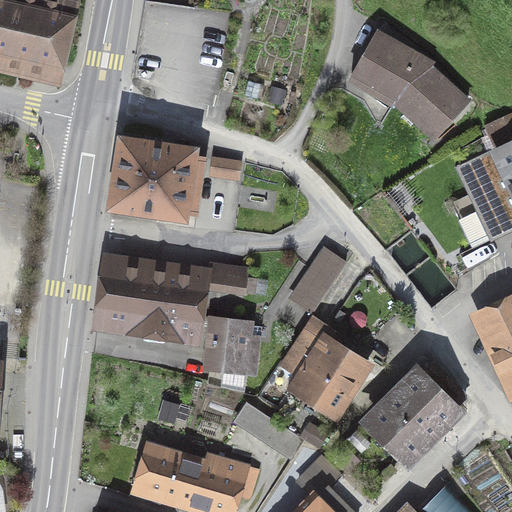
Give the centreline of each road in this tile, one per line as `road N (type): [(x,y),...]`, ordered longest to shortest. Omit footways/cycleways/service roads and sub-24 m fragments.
road 1 (unclassified): [(496,404),(295,167),(233,144),(95,120)]
road 2 (secondary): [(48,511),(95,120)]
road 3 (track): [(342,0),(326,90),(277,157)]
road 4 (residential): [(399,511),(496,404)]
road 5 (secondary): [(95,120),(116,0)]
